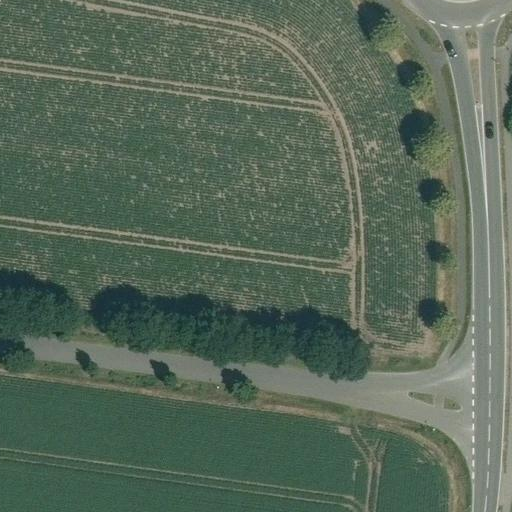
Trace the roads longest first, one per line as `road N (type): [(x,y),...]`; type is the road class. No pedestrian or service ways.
road 1 (residential): [(0,345),(494,413)]
road 2 (secondary): [(466,22),(487,149),(494,413)]
